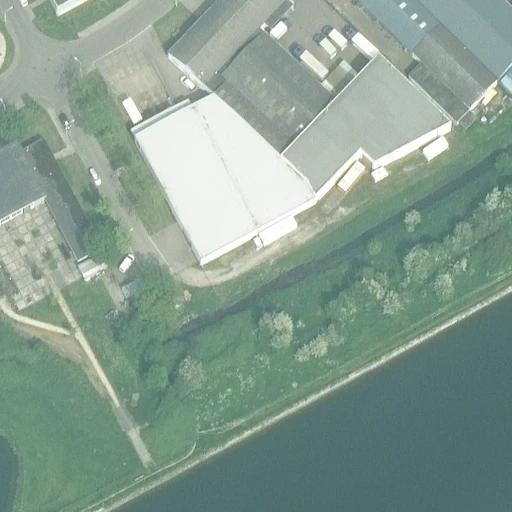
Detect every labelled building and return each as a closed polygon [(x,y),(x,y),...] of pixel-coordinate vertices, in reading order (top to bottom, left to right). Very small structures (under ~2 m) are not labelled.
[(48,0),(57,16),(87,0),(48,0)] [(200,266),(314,205),(360,157),(375,171),(449,130),(377,61),(335,105),(258,32),(286,3),(282,0),(222,0),(168,58),(213,101),(207,104),(134,143),(176,221),(200,266)] [(353,0),(411,57),(440,28),(410,0),(353,0)] [(511,69),(511,13),(498,0),(410,0),(440,28),(498,84),(511,69)] [(440,28),(411,57),(421,66),(408,79),(456,126),(457,125),(465,133),(476,121),(469,113),(498,84),(440,28)] [(78,263),(101,250),(43,143),(21,155),(17,147),(0,156),(0,225),(45,201),(78,263)] [(97,258),(75,270),(80,278),(82,281),(103,269),(104,269),(105,268),(105,267),(105,265),(105,264),(102,259),(101,259),(100,258),(99,258),(98,258),(97,258)] [(126,300),(145,290),(142,285),(140,280),(122,290),(121,290),(126,300)]
